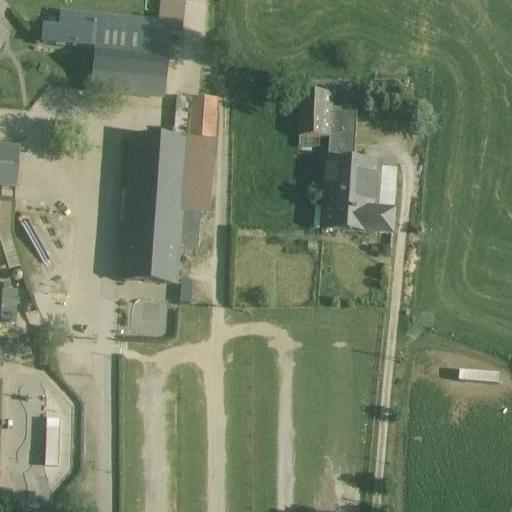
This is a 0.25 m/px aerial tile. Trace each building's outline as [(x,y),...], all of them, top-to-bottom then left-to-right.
[(161,0),(160,0),(158,24),(182,27),(184,2),(161,0)] [(58,47),(95,50),(91,92),(164,99),(169,36),(181,37),(182,27),(158,24),(62,15),(60,30),(58,47)] [(42,45),(58,47),(60,30),(43,29),(42,45)] [(333,97),(301,94),(298,139),(329,140),(331,121),(333,97)] [(181,193),(186,140),(188,100),(176,99),(174,132),(165,131),(164,142),(131,139),(127,190),(181,193)] [(188,140),(212,142),(213,142),(215,101),(191,99),(188,140)] [(331,121),(329,140),(328,164),(349,166),(350,123),(331,121)] [(181,193),(179,216),(200,217),(205,216),(212,142),(188,140),(186,140),(181,193)] [(0,147),(0,187),(15,189),(18,156),(18,149),(0,147)] [(349,166),(328,164),(323,232),(392,236),(395,214),(377,214),(380,168),(349,166)] [(125,224),(121,282),(175,287),(177,252),(197,253),(200,217),(179,216),(181,193),(127,190),(120,189),(118,223),(125,224)] [(11,200),(0,201),(0,216),(0,236),(9,269),(20,267),(10,236),(11,200)] [(15,296),(3,295),(2,326),(13,327),(15,296)] [(58,430),(46,430),(45,469),(57,469),(58,430)]
